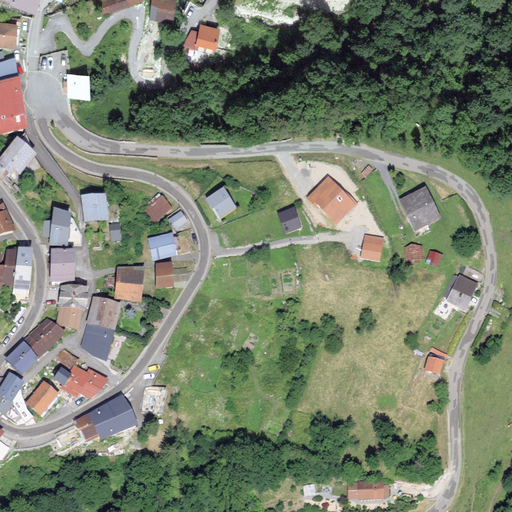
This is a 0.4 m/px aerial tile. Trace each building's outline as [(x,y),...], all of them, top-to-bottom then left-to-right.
[(144,1),(143,0),(112,0),(108,2),(108,3),(113,14),(138,4),(144,1)] [(154,0),(153,11),(152,19),(175,22),(177,0),(154,0)] [(113,14),(108,3),(100,6),(103,14),(103,15),(113,14)] [(0,43),(16,44),(17,19),(0,18),(0,43)] [(201,32),(200,39),(198,46),(216,50),(220,36),(210,34),(211,31),(206,30),(205,33),(201,32)] [(26,132),(25,127),(21,97),(20,97),(18,88),(20,88),(20,83),(17,83),(14,66),(0,69),(0,111),(4,137),(25,133),(25,132),(26,132)] [(71,78),(72,98),(74,97),(88,97),(88,77),(71,78)] [(24,150),(29,149),(27,139),(18,146),(0,165),(0,179),(4,185),(9,180),(7,178),(15,169),(19,174),(33,159),(24,150)] [(29,167),(35,174),(40,168),(34,161),(29,167)] [(13,190),(20,197),(23,195),(19,191),(16,188),(13,190)] [(210,205),(219,220),(231,213),(222,198),(210,205)] [(407,206),(418,231),(436,222),(424,198),(407,206)] [(84,201),(87,224),(106,222),(103,200),(84,201)] [(147,214),(156,226),(173,213),(163,200),(147,214)] [(0,232),(9,230),(0,212),(0,211),(0,232)] [(68,241),(70,221),(56,215),(52,241),(52,247),(53,247),(67,248),(74,248),(74,242),(68,241)] [(282,220),(287,235),(298,231),(293,216),(282,220)] [(184,217),(180,220),(184,226),(188,224),(184,217)] [(184,226),(180,220),(173,225),(177,231),(184,226)] [(74,223),(70,221),(68,241),(74,242),(74,248),(82,248),(82,242),(74,223)] [(112,224),(114,233),(121,232),(120,223),(112,224)] [(44,239),(52,241),(54,227),(47,226),(44,239)] [(103,235),(104,246),(124,243),(123,233),(103,235)] [(104,246),(103,235),(88,237),(90,248),(104,246)] [(151,245),(154,263),(175,259),(172,241),(151,245)] [(407,243),(407,259),(424,259),(424,243),(407,243)] [(19,256),(15,289),(13,301),(29,305),(31,294),(30,294),(30,291),(27,291),(31,257),(30,253),(28,254),(28,256),(19,256)] [(7,271),(4,287),(15,289),(19,256),(9,255),(7,271)] [(54,276),(53,285),(73,286),(74,257),(54,256),(54,276)] [(432,258),(430,266),(439,269),(441,261),(432,258)] [(158,272),(158,292),(175,291),(173,272),(158,272)] [(173,273),(174,284),(188,284),(187,273),(173,273)] [(119,278),(117,302),(142,305),(144,281),(119,278)] [(462,283),(452,303),(465,310),(475,290),(462,283)] [(65,294),(62,311),(83,314),(85,314),(88,296),(65,294)] [(0,301),(0,313),(1,314),(5,316),(10,308),(0,301)] [(89,328),(115,335),(121,312),(95,305),(89,328)] [(80,332),(83,314),(62,311),(61,314),(59,328),(80,332)] [(48,320),(52,322),(56,318),(52,315),(46,312),(44,318),(48,320)] [(151,319),(147,328),(160,332),(162,323),(151,319)] [(48,331),(45,328),(25,346),(38,363),(55,348),(66,336),(52,326),(48,331)] [(115,335),(89,328),(89,329),(88,329),(84,349),(96,352),(94,360),(106,364),(115,335)] [(122,338),(120,347),(126,349),(128,341),(122,338)] [(22,377),(38,363),(26,348),(9,364),(12,368),(9,371),(12,374),(18,376),(19,375),(22,377)] [(72,379),(76,374),(79,365),(65,353),(54,366),(61,372),(72,379)] [(444,362),(431,359),(428,371),(441,374),(444,362)] [(64,391),(72,379),(61,372),(54,386),(64,391)] [(87,380),(76,374),(72,379),(64,391),(63,395),(75,403),(80,394),(93,401),(95,399),(106,385),(89,376),(87,380)] [(12,380),(0,398),(10,408),(14,402),(24,388),(13,380),(12,380)] [(31,390),(23,400),(28,407),(29,408),(34,412),(45,422),(50,416),(48,413),(58,401),(43,388),(38,394),(31,390)] [(146,389),(142,416),(162,418),(165,391),(146,389)] [(10,408),(0,398),(0,397),(0,412),(4,416),(4,418),(17,427),(23,422),(19,417),(10,408)] [(56,437),(62,451),(57,454),(55,454),(58,459),(78,449),(91,443),(92,446),(101,441),(102,442),(116,436),(117,438),(136,430),(131,415),(122,401),(106,410),(108,415),(94,421),(92,418),(77,426),(78,428),(56,437)] [(14,402),(10,408),(19,417),(24,412),(14,402)] [(57,454),(62,451),(56,437),(50,440),(57,454)] [(363,499),(384,500),(385,486),(364,485),(363,499)] [(307,496),(317,494),(316,487),(306,488),(307,496)]
